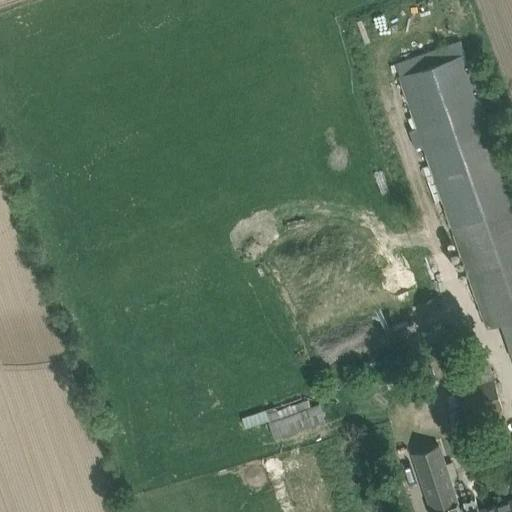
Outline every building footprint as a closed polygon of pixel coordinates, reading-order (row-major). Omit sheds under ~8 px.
[(461,39),(394,63),(415,127),(408,130),(414,148),(425,143),(427,151),(488,327),(501,322),(511,355),(511,186),(492,128),(461,39)] [(466,429),(504,420),(501,410),(502,410),(491,366),(451,376),(466,429)] [(399,399),(411,395),(410,393),(437,384),(432,368),(393,380),(399,399)] [(305,400),(265,414),(273,438),(325,421),(320,405),(311,408),(308,399),(305,400)] [(437,446),(413,454),(432,511),(480,511),(479,509),(476,501),(458,507),(437,446)] [(480,511),(511,511),(511,497),(479,509),(480,511)]
